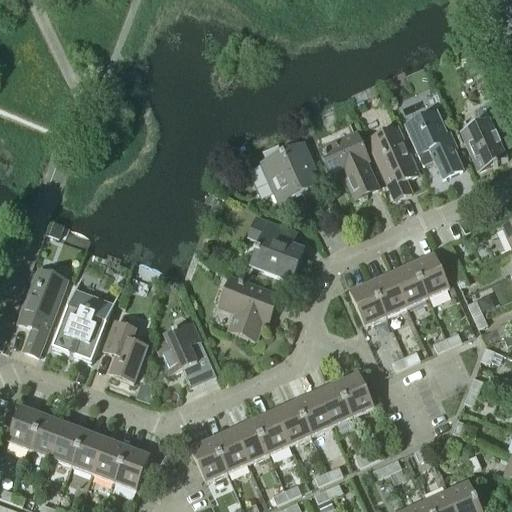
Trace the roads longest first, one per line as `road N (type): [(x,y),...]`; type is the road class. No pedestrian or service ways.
road 1 (residential): [(313,355),(311,336),(333,272),(511,186)]
road 2 (residential): [(169,429),(14,374),(0,380)]
road 3 (residential): [(427,445),(409,409),(388,394),(361,352),(313,355)]
road 4 (residential): [(169,429),(313,355)]
